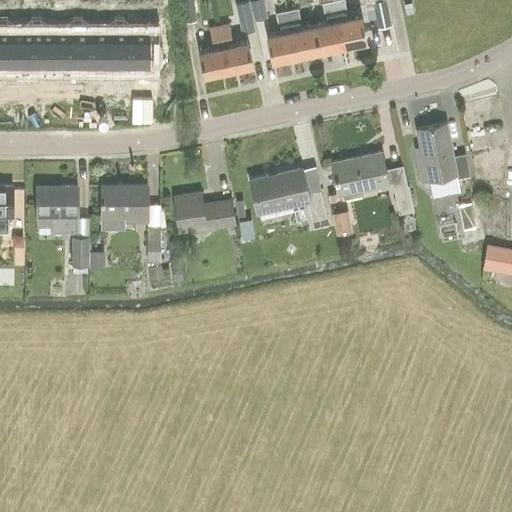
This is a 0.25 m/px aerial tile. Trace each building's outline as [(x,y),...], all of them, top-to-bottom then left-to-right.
[(180,0),(183,22),(197,21),(194,0),(180,0)] [(254,20),(267,18),(263,0),(253,0),(250,1),(254,20)] [(333,1),(343,46),(366,41),(361,14),(347,18),(345,12),(347,11),(344,0),(333,0),(334,1),(333,1)] [(378,28),(391,25),(385,0),(381,0),(373,2),(378,28)] [(242,33),(255,30),(251,11),(249,1),(236,3),(242,33)] [(320,51),(343,46),(333,1),(322,3),(325,16),(326,16),(328,22),(314,25),(320,51)] [(320,51),(314,25),(300,28),(299,21),(300,21),(298,8),(285,11),(294,56),(320,51)] [(273,60),(294,56),(285,11),(276,13),(279,25),(280,25),(282,31),(267,34),(273,60)] [(219,25),(227,70),(253,65),(247,41),(229,45),(227,37),(231,36),(228,23),(219,25)] [(205,75),(227,70),(219,25),(210,27),(212,40),(218,39),(220,47),(200,51),(205,75)] [(14,31),(0,30),(0,67),(14,68),(14,31)] [(33,31),(14,31),(14,68),(33,68),(33,31)] [(53,31),(33,31),(33,68),(53,68),(53,31)] [(72,31),(53,31),(53,68),(72,68),(72,31)] [(92,31),(72,31),(72,68),(92,68),(92,31)] [(111,31),(92,31),(92,68),(111,68),(111,31)] [(131,31),(111,31),(111,68),(131,68),(131,31)] [(151,31),(131,31),(131,68),(151,68),(151,31)] [(453,156),(447,123),(417,129),(422,156),(417,157),(422,181),(457,174),(458,178),(470,176),(466,154),(453,156)] [(362,195),(364,189),(389,184),(382,152),(332,163),(339,195),(341,194),(345,199),(362,195)] [(307,193),(302,169),(251,181),(258,211),(307,200),(312,220),(327,217),(320,190),(307,193)] [(15,180),(14,231),(26,231),(27,181),(15,180)] [(0,232),(9,232),(9,216),(13,216),(13,185),(0,184),(0,232)] [(77,216),(77,185),(37,185),(37,216),(51,216),(51,232),(73,232),(73,216),(77,216)] [(148,221),(148,185),(102,185),(102,217),(102,227),(124,228),(124,221),(148,221)] [(399,213),(414,210),(409,186),(394,189),(399,213)] [(203,204),(202,192),(174,196),(179,231),(236,223),(232,200),(203,204)] [(459,205),(464,228),(476,226),(471,202),(459,205)] [(336,229),(352,228),(351,206),(335,207),(336,229)] [(251,219),(239,220),(239,223),(241,238),(254,236),(251,219)] [(148,261),(161,261),(161,227),(147,226),(147,250),(148,261)] [(90,263),(90,234),(72,234),(72,263),(90,263)] [(511,270),(511,243),(489,239),(484,265),(511,270)] [(104,252),(104,251),(90,251),(90,263),(90,269),(99,269),(104,263),(104,252)] [(171,261),(173,274),(186,273),(185,269),(184,259),(171,261)] [(70,292),(88,292),(88,272),(71,271),(70,292)]
